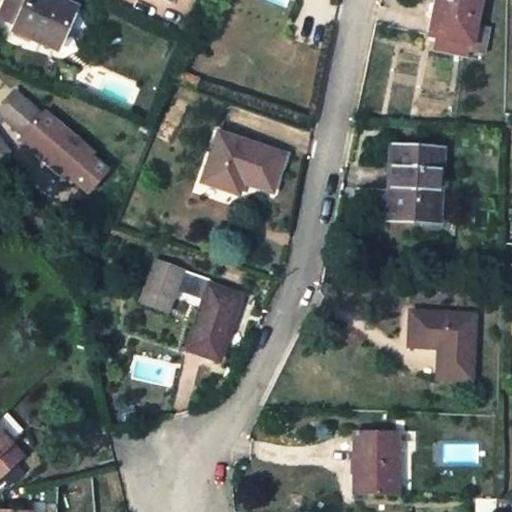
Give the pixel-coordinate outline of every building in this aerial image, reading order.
[(7,0),(3,9),(8,11),(3,22),(14,27),(26,0),(7,0)] [(26,0),(14,27),(12,32),(56,52),(76,8),(58,0),(26,0)] [(438,14),(433,37),(435,38),(471,45),(469,51),(482,53),(487,30),(475,27),(480,0),(436,0),(434,13),(438,14)] [(433,50),(468,57),(468,56),(469,51),(471,45),(435,38),(433,50)] [(73,74),(51,65),(45,79),(68,89),(73,74)] [(170,79),(197,88),(200,80),(174,70),(170,79)] [(42,115),(13,90),(0,104),(0,115),(24,136),(22,137),(40,153),(36,158),(63,182),(68,176),(86,192),(106,169),(88,153),(89,152),(44,113),(42,115)] [(283,156),(218,133),(201,183),(237,196),(241,184),(270,193),(283,156)] [(390,147),(387,190),(395,190),(393,221),(438,224),(443,150),(390,147)] [(387,190),(386,220),(393,221),(395,190),(387,190)] [(156,261),(145,291),(172,300),(183,270),(156,261)] [(216,362),(240,296),(208,285),(185,350),(216,362)] [(168,312),(172,300),(145,291),(141,303),(168,312)] [(475,315),(410,312),(408,347),(437,349),(436,380),(471,381),(475,315)] [(0,478),(23,456),(0,431),(0,478)] [(397,496),(398,453),(398,432),(353,432),(353,495),(397,496)] [(398,453),(397,496),(409,496),(410,453),(398,453)] [(483,500),(482,511),(495,511),(496,501),(483,500)]
